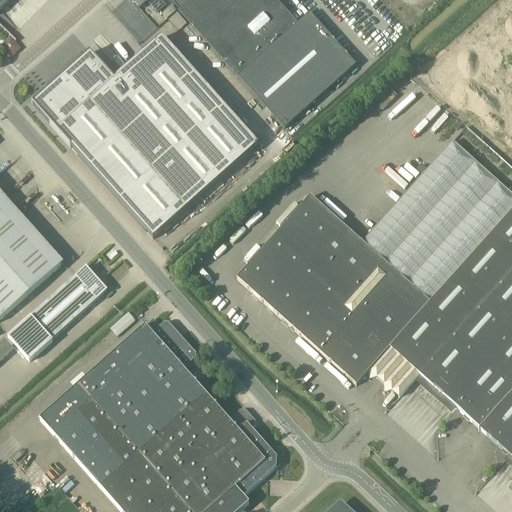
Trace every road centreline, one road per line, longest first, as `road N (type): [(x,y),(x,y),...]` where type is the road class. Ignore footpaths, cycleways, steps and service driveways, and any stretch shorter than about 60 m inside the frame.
road 1 (unclassified): [(328,466),(0,98)]
road 2 (unclassified): [(0,82),(93,0)]
